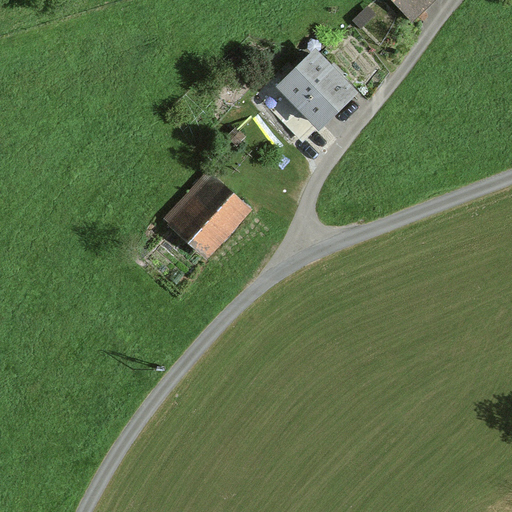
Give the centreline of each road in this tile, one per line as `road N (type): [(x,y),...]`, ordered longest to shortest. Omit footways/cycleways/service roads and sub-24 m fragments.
road 1 (unclassified): [(511,177),(308,255),(264,283),(165,386),(84,511)]
road 2 (track): [(456,0),(316,182),(304,222),(308,255)]
